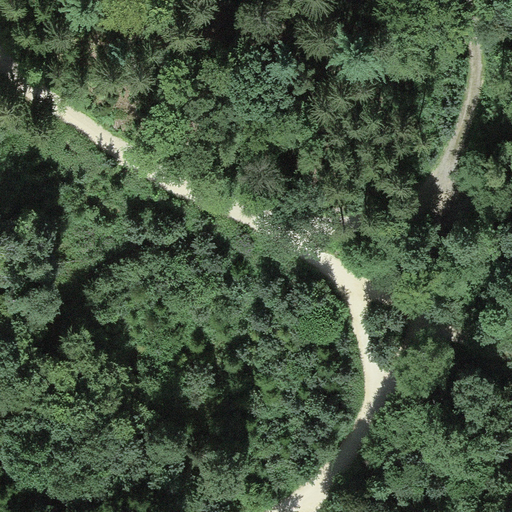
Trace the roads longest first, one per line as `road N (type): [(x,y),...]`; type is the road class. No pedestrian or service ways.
road 1 (track): [(450,159),(286,253),(121,162),(48,100),(0,45)]
road 2 (track): [(443,194),(415,316),(392,371),(321,493),(281,511)]
road 3 (track): [(511,356),(286,253)]
road 4 (track): [(450,159),(456,90),(449,0)]
